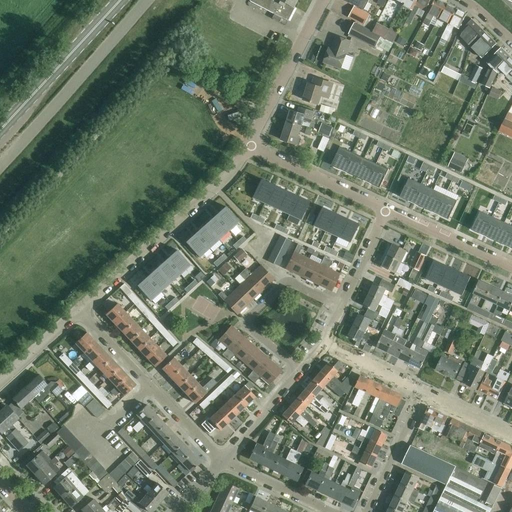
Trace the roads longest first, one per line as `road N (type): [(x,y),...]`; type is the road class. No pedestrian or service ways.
road 1 (residential): [(86,313),(220,190),(249,147)]
road 2 (tertiary): [(0,165),(146,0)]
road 3 (residential): [(221,460),(86,313)]
road 4 (residential): [(340,307),(291,282),(249,319),(299,369)]
road 5 (primary): [(0,134),(122,0)]
road 6 (residential): [(249,147),(322,0)]
road 7 (residential): [(387,209),(249,147)]
road 8 (residential): [(511,266),(387,209)]
road 9 (residential): [(368,511),(424,391)]
